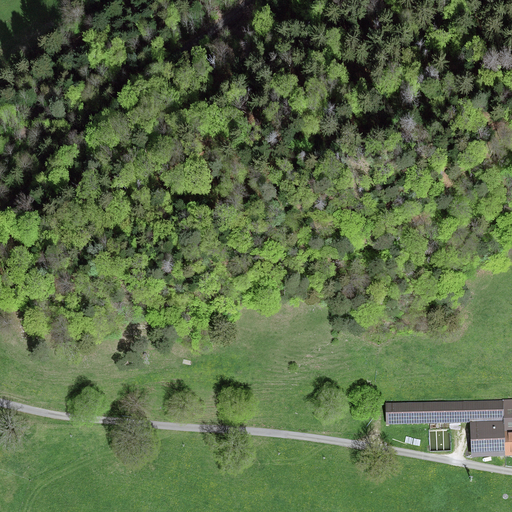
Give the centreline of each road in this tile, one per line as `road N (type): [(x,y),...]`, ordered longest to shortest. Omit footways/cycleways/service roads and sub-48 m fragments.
road 1 (unclassified): [(0,403),(292,434),(511,472)]
road 2 (unclassified): [(250,0),(154,70),(0,214)]
road 3 (track): [(0,161),(109,0)]
